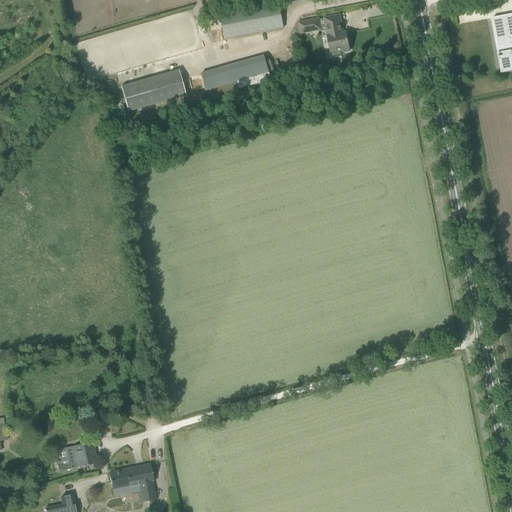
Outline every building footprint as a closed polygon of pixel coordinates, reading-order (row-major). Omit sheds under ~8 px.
[(283,28),(279,3),(220,15),(225,39),(283,28)] [(511,14),(492,18),(499,57),(498,57),(501,74),(511,71),(511,55),(511,56),(511,55),(511,14)] [(343,34),(339,16),(324,19),(328,37),(327,37),(330,52),(340,50),(340,53),(350,51),(347,33),(343,34)] [(301,33),(320,30),(318,20),(299,24),(301,33)] [(190,47),(188,40),(176,43),(177,46),(153,52),(156,64),(195,55),(193,46),(190,47)] [(271,81),(269,72),(264,57),(233,66),(237,82),(239,90),(271,81)] [(124,111),(181,96),(175,73),(118,88),(124,111)] [(91,443),(81,445),(65,449),(59,450),(61,462),(56,463),(57,466),(58,473),(96,464),(91,443)] [(153,481),(150,464),(108,473),(112,490),(113,496),(119,495),(118,488),(129,486),(130,489),(138,487),(141,503),(155,500),(151,481),(153,481)] [(30,475),(28,465),(18,467),(18,469),(16,470),(18,477),(30,475)] [(62,505),(45,509),(45,511),(75,511),(72,496),(60,498),(62,505)]
